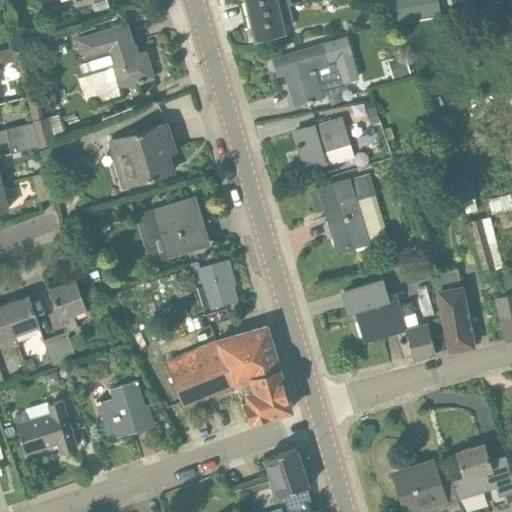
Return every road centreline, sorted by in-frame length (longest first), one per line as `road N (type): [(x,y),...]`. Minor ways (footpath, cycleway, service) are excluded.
road 1 (tertiary): [(317,415),(193,0)]
road 2 (residential): [(58,511),(317,415)]
road 3 (residential): [(317,415),(351,396),(511,355)]
